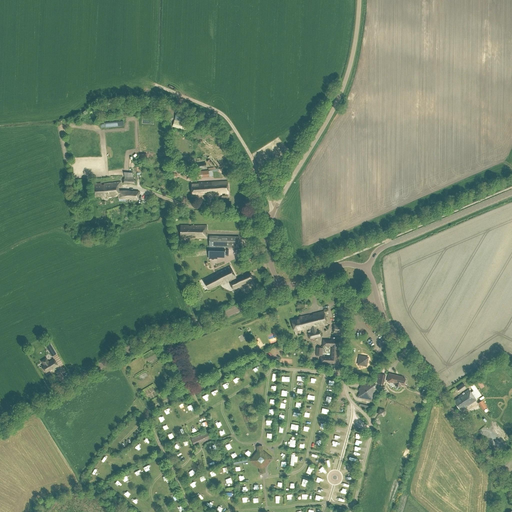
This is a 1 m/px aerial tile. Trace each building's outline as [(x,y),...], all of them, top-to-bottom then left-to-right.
[(173,127),(187,131),(189,124),(187,124),(175,120),(173,127)] [(216,138),(213,136),(213,135),(214,134),(209,129),(200,137),(206,143),(213,151),(221,160),(228,155),(225,151),(227,149),(223,144),(217,137),(216,138)] [(198,141),(192,147),(200,156),(207,150),(198,141)] [(196,172),(197,178),(197,179),(209,177),(209,176),(209,171),(209,170),(196,172)] [(228,181),(201,183),(201,196),(212,195),(212,193),(216,193),(216,195),(228,193),(228,181)] [(121,186),(121,182),(104,184),(104,186),(101,186),(101,184),(94,185),(95,197),(102,196),(102,198),(119,196),(119,199),(139,200),(139,192),(119,191),(117,190),(116,187),(121,186)] [(198,184),(192,184),(192,196),(201,195),(201,196),(201,183),(198,183),(198,184)] [(181,238),(187,238),(191,238),(191,239),(207,239),(207,226),(181,226),(181,238)] [(209,247),(239,248),(239,237),(209,236),(209,247)] [(209,249),(209,258),(217,259),(217,258),(225,258),(225,249),(209,249)] [(232,282),(231,280),(236,278),(230,267),(217,273),(217,274),(204,281),(208,290),(223,283),(223,284),(230,281),(234,291),(240,288),(240,286),(254,280),(251,274),(232,282)] [(317,331),(316,327),(327,324),(324,311),(299,317),(299,319),(291,321),(294,331),(302,329),(302,330),(311,328),(312,333),(308,333),(310,339),(320,336),(319,331),(317,331)] [(366,325),(371,330),(374,327),(369,321),(366,325)] [(324,357),(320,356),(320,363),(338,364),(339,345),(341,346),(342,339),(337,339),(337,338),(331,337),(331,340),(323,339),(322,346),(331,347),(331,356),(324,355),(324,357)] [(46,346),(52,356),(55,354),(49,344),(46,346)] [(41,360),(44,365),(42,366),(45,372),(51,369),(52,370),(57,366),(53,359),(49,362),(46,357),(41,360)] [(359,368),(359,357),(349,357),(349,368),(359,368)] [(130,386),(141,381),(138,372),(127,377),(130,386)] [(379,373),(377,383),(383,385),(386,375),(379,373)] [(404,385),(405,379),(402,378),(402,377),(389,374),(387,381),(396,383),(395,386),(397,386),(397,387),(398,387),(400,387),(401,384),(404,385)] [(358,397),(369,399),(373,400),(376,385),(361,382),(360,385),(361,385),(361,388),(359,388),(359,391),(360,392),(360,394),(358,394),(358,397)] [(456,388),(460,393),(466,388),(463,383),(456,388)] [(460,410),(468,404),(469,405),(476,400),(475,399),(481,395),(477,389),(471,392),(469,389),(458,396),(459,397),(454,401),(460,410)] [(379,408),(378,414),(384,416),(386,410),(379,408)] [(207,434),(206,432),(191,438),(193,443),(198,441),(198,442),(202,440),(201,439),(204,438),(205,438),(204,436),(207,434)] [(257,451),(250,461),(259,469),(260,472),(265,471),(265,468),(272,458),(263,451),(262,447),(257,448),(257,451)] [(102,459),(109,464),(113,460),(106,455),(102,459)] [(286,469),(287,464),(289,465),(290,458),(283,456),(281,468),(286,469)] [(94,462),(104,468),(106,463),(97,457),(94,462)] [(94,470),(102,475),(105,470),(98,465),(94,470)] [(89,467),(86,472),(95,478),(98,473),(89,467)]
